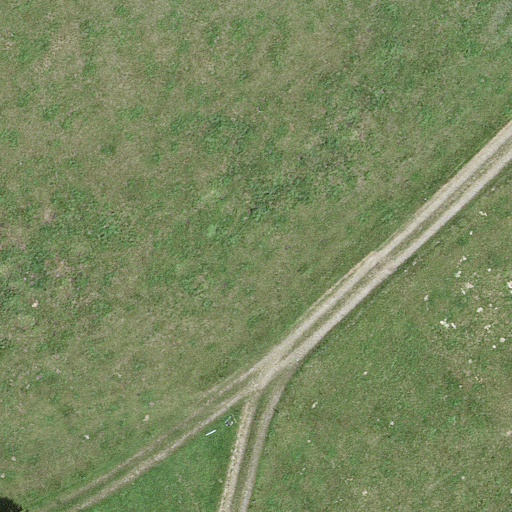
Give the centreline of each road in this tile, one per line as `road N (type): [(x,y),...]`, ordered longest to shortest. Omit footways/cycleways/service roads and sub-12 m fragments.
road 1 (track): [(240,511),(281,362),(511,135)]
road 2 (track): [(92,511),(281,362)]
